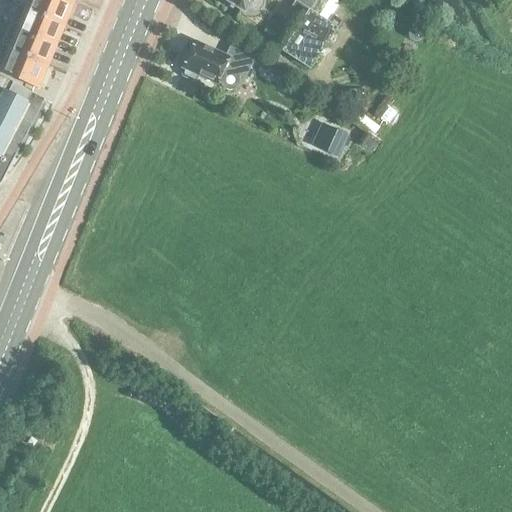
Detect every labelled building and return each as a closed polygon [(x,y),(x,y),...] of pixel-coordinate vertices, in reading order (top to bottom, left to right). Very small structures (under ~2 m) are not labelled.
[(27,8),(26,9),(64,25),(74,3),(67,0),(2,0),(14,4),(14,3),(27,8)] [(225,0),(243,12),(245,13),(247,13),(250,14),(252,14),(254,13),(256,12),(258,11),(259,10),(261,8),(262,6),(262,4),(263,2),(262,0),(225,0)] [(293,0),(308,10),(309,10),(310,9),(315,0),(293,0)] [(26,9),(23,16),(19,17),(15,27),(56,46),(64,25),(26,9)] [(282,48),(311,67),(342,21),(332,14),(327,21),(310,9),(309,10),(308,10),(282,48)] [(48,65),(56,46),(15,27),(9,24),(0,45),(9,49),(9,48),(48,65)] [(218,84),(219,84),(221,85),(223,87),(226,90),(230,91),(234,90),(237,88),(239,85),(240,81),(239,78),(241,75),(246,78),(255,58),(232,43),(226,57),(195,43),(183,69),(185,69),(182,75),(183,77),(194,82),(197,81),(200,76),(218,84)] [(0,69),(16,78),(38,88),(48,65),(9,48),(9,49),(0,45),(0,69)] [(2,183),(4,177),(44,99),(13,83),(12,86),(0,79),(0,185),(2,183)] [(321,151),(335,158),(346,137),(332,129),(321,151)]
